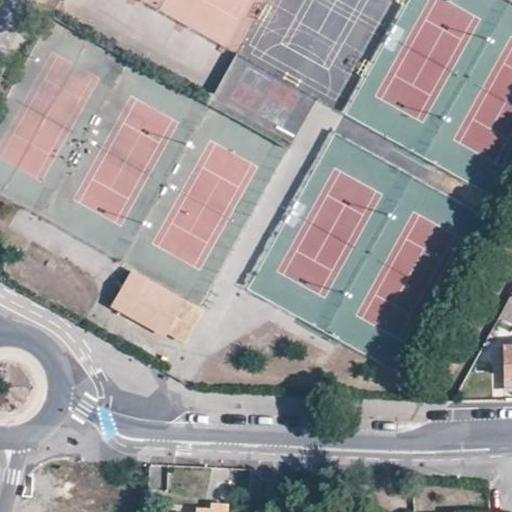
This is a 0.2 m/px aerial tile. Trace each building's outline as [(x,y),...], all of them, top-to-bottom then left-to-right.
[(131,293),(121,309),(164,335),(166,331),(183,302),(129,270),(120,286),(131,293)] [(110,303),(121,309),(131,293),(120,286),(110,303)] [(511,295),(500,318),(511,324),(511,295)] [(184,301),(183,302),(166,331),(184,340),(200,311),(184,301)] [(511,344),(502,345),(502,377),(511,376),(511,344)] [(91,508),(91,500),(68,498),(67,511),(127,511),(128,503),(107,501),(105,509),(91,508)] [(92,500),(91,500),(91,508),(105,509),(107,501),(105,501),(92,500)]
